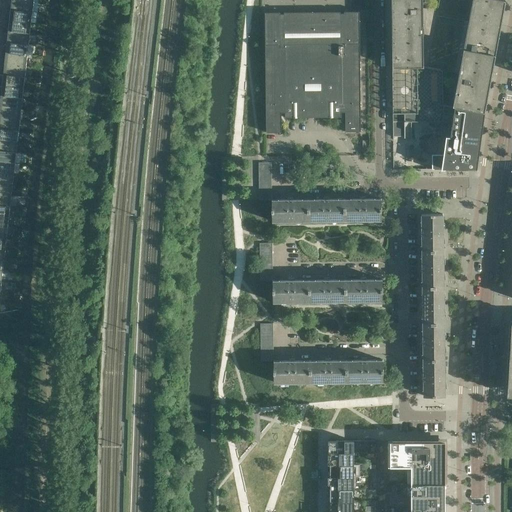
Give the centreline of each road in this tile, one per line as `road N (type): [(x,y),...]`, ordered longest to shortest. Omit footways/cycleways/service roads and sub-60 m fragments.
road 1 (residential): [(380,185),(377,0)]
road 2 (residential): [(401,269),(280,270),(280,244)]
road 3 (residential): [(402,348),(282,350),(281,324)]
road 4 (residential): [(474,416),(403,417),(402,348)]
road 5 (residential): [(281,157),(285,186),(380,185)]
